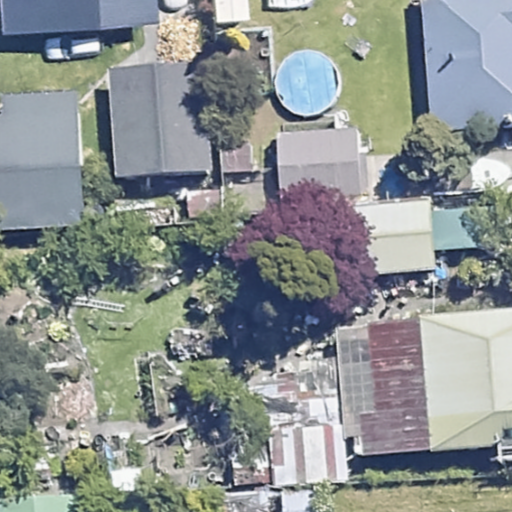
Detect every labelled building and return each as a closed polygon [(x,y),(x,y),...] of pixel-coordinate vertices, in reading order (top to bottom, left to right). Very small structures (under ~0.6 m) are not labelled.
[(88,0),(0,0),(0,29),(90,25),(88,0)] [(511,0),(417,0),(418,128),(511,127),(511,0)] [(206,166),(204,71),(113,74),(116,169),(206,166)] [(67,113),(0,116),(0,197),(71,193),(67,113)] [(356,204),(355,136),(266,136),(266,205),(356,204)] [(432,278),(431,210),(355,212),(356,280),(432,278)] [(511,320),(364,327),(369,454),(511,448),(511,320)] [(73,511),(73,503),(0,509),(0,511),(73,511)]
